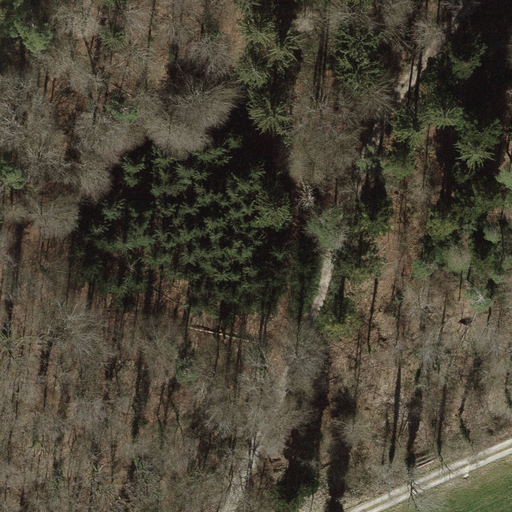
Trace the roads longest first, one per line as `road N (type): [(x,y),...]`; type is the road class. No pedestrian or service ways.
road 1 (track): [(220,511),(390,118),(467,0)]
road 2 (track): [(511,437),(346,511)]
